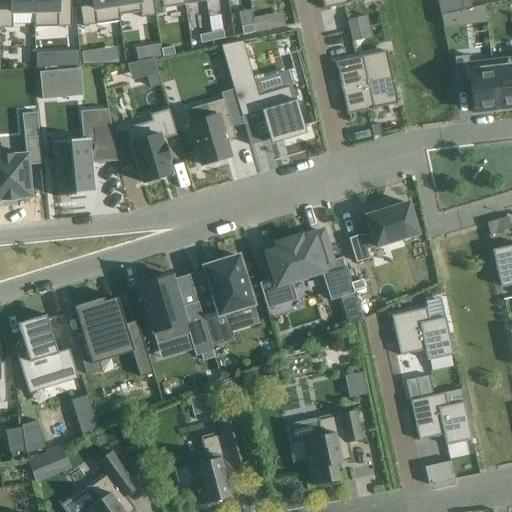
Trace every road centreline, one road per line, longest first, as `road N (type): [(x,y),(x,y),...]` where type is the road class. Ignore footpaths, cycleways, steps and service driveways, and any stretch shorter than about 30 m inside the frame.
road 1 (residential): [(210,216),(0,288)]
road 2 (residential): [(0,234),(210,216)]
road 3 (residential): [(376,322),(410,498)]
road 4 (residential): [(303,0),(343,163)]
road 5 (residential): [(511,203),(437,226),(411,143)]
road 6 (residential): [(210,216),(343,163)]
